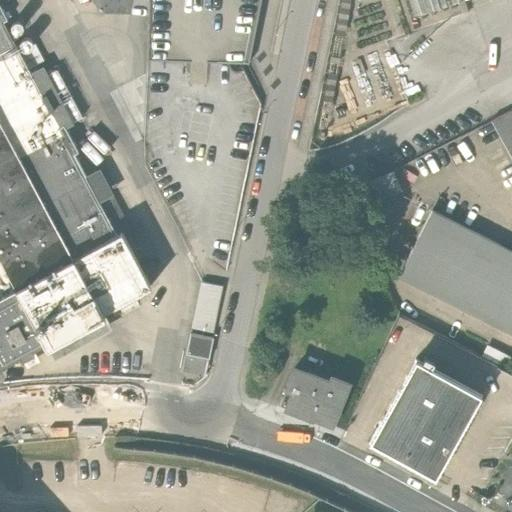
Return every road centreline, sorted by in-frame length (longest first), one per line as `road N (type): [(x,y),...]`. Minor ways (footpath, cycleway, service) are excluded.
road 1 (unclassified): [(303,0),(212,421)]
road 2 (unclassified): [(423,511),(297,446),(212,421)]
road 3 (unclassified): [(212,421),(88,407),(0,417)]
